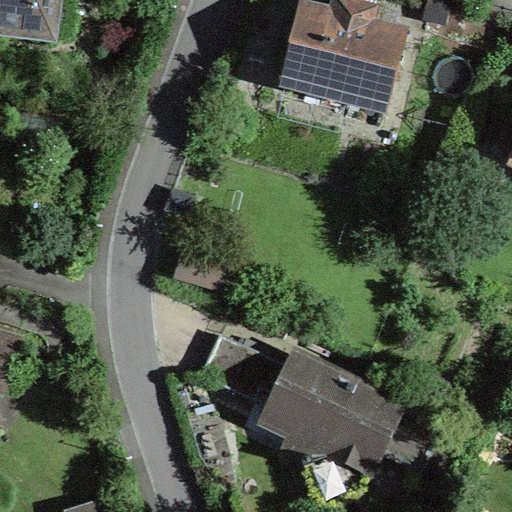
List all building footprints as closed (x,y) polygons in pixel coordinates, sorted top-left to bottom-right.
[(0,0),(0,45),(2,34),(52,40),(54,29),(67,31),(71,0),(0,0)] [(354,6),(337,2),(333,16),(302,8),(282,86),(384,112),(404,34),(370,25),(373,11),(354,6)] [(163,186),(156,208),(180,216),(187,194),(163,186)] [(175,239),(165,275),(231,293),(241,256),(175,239)] [(221,335),(202,375),(216,382),(255,401),(261,389),(302,408),(286,445),(298,450),(321,511),(360,498),(381,452),(422,471),(444,426),(294,356),(289,367),(221,335)] [(0,389),(2,390),(16,341),(0,336),(0,389)] [(109,511),(102,491),(55,507),(56,511),(109,511)]
